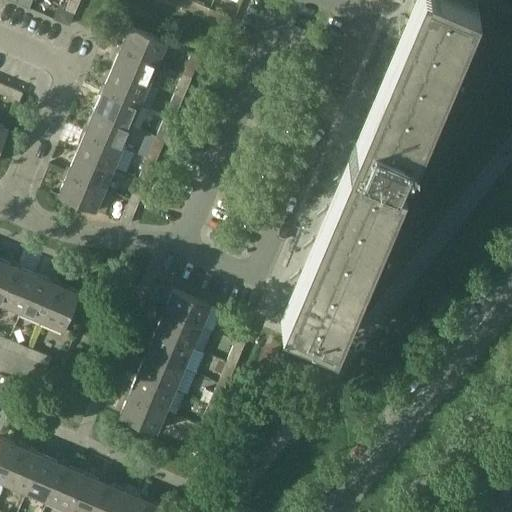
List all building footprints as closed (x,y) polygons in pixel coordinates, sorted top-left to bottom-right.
[(7,0),(28,8),(31,0),(7,0)] [(68,0),(64,9),(73,13),(78,0),(68,0)] [(169,0),(169,2),(184,8),(187,0),(169,0)] [(188,0),(187,0),(184,8),(199,15),(203,6),(188,0)] [(285,320),(334,341),(477,3),(470,0),(413,0),(361,123),(341,171),(279,317),(285,320)] [(211,20),(214,21),(226,26),(230,18),(215,11),(211,20)] [(120,47),(156,62),(166,41),(129,25),(120,47)] [(148,83),(156,62),(120,47),(111,68),(148,83)] [(185,67),(193,71),(200,55),(191,52),(185,67)] [(111,68),(102,89),(139,104),(148,83),(111,68)] [(179,79),(173,94),(182,98),(188,83),(179,79)] [(22,92),(6,86),(3,95),(18,101),(22,92)] [(130,126),(139,104),(102,89),(93,110),(130,126)] [(173,94),(166,109),(175,113),(182,98),(173,94)] [(84,131),(121,147),(130,126),(93,110),(84,131)] [(162,121),(155,136),(164,140),(170,125),(162,121)] [(112,168),(121,147),(84,131),(75,152),(112,168)] [(155,136),(149,152),(157,155),(164,140),(155,136)] [(67,173),(103,188),(112,168),(75,152),(67,173)] [(144,163),(137,178),(146,182),(153,167),(144,163)] [(94,210),(103,188),(67,173),(57,195),(94,210)] [(137,178),(131,194),(140,197),(146,182),(137,178)] [(144,208),(157,213),(166,190),(154,186),(144,208)] [(126,205),(119,221),(128,224),(135,209),(126,205)] [(0,259),(0,300),(15,266),(0,259)] [(15,266),(0,300),(0,302),(21,311),(36,275),(15,266)] [(36,275),(21,311),(42,320),(57,284),(36,275)] [(57,284),(42,320),(63,329),(79,293),(57,284)] [(173,289),(164,310),(200,326),(209,304),(173,289)] [(155,331),(191,347),(200,326),(164,310),(155,331)] [(237,335),(246,339),(252,323),(244,319),(237,335)] [(155,331),(146,352),(182,368),(191,347),(155,331)] [(0,335),(0,346),(5,348),(9,339),(0,335)] [(5,348),(20,354),(24,346),(9,339),(5,348)] [(226,362),(234,366),(241,350),(232,347),(226,362)] [(36,351),(32,359),(47,366),(51,357),(36,351)] [(173,389),(182,368),(146,352),(137,373),(173,389)] [(234,366),(226,362),(219,377),(228,381),(234,366)] [(137,373),(128,394),(164,410),(173,389),(137,373)] [(208,404),(217,408),(223,392),(214,389),(208,404)] [(164,410),(128,394),(119,416),(155,431),(164,410)] [(217,408),(208,404),(201,419),(210,423),(217,408)] [(199,450),(205,435),(196,431),(190,446),(199,450)] [(0,480),(4,482),(19,445),(0,437),(0,480)] [(40,454),(19,445),(4,482),(25,491),(40,454)] [(46,500),(62,463),(40,454),(25,491),(46,500)] [(46,500),(67,509),(83,472),(62,463),(46,500)] [(90,511),(104,481),(83,472),(67,509),(74,511),(90,511)] [(511,490),(511,475),(510,474),(497,497),(505,502),(511,490)] [(90,511),(115,511),(125,490),(104,481),(90,511)] [(140,511),(146,499),(125,490),(115,511),(140,511)] [(166,511),(168,508),(146,499),(140,511),(166,511)] [(476,511),(487,511),(492,504),(484,499),(476,511)]
